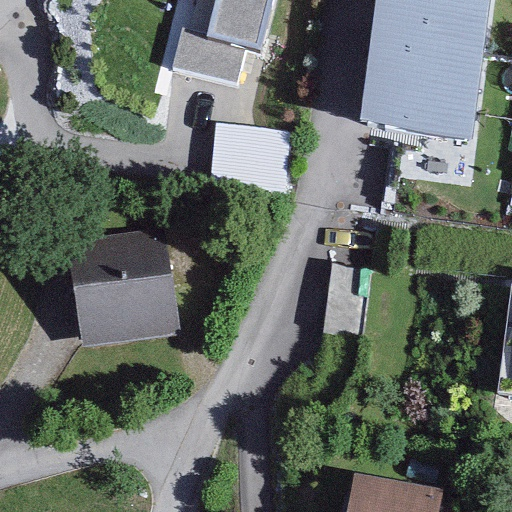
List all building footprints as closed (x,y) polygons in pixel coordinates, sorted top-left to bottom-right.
[(271,0),(214,0),(206,40),(180,34),(169,82),(230,95),(239,53),(259,57),(271,0)] [(486,0),(383,0),(368,132),(470,144),(486,0)] [(279,138),(213,131),(207,192),(272,199),(279,138)] [(159,237),(67,247),(79,350),(171,339),(159,237)] [(346,511),(428,511),(431,502),(352,487),(346,511)]
